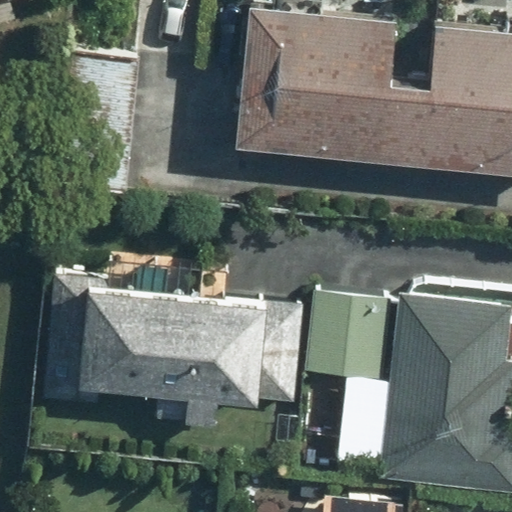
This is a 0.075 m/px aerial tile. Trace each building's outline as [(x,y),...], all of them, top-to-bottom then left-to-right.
[(511,24),(437,18),(431,73),(398,70),(403,15),(257,1),(244,135),(511,160),(511,24)] [(141,45),(68,41),(61,176),(134,180),(141,45)] [(99,398),(100,379),(161,381),(160,409),(216,411),(218,383),(261,385),(265,297),(58,289),(54,396),(99,398)] [(511,351),(509,351),(511,300),(319,291),(316,367),(348,369),(344,450),(383,451),(382,468),(511,474),(511,351)] [(328,492),(326,511),(396,511),(397,495),(328,492)]
